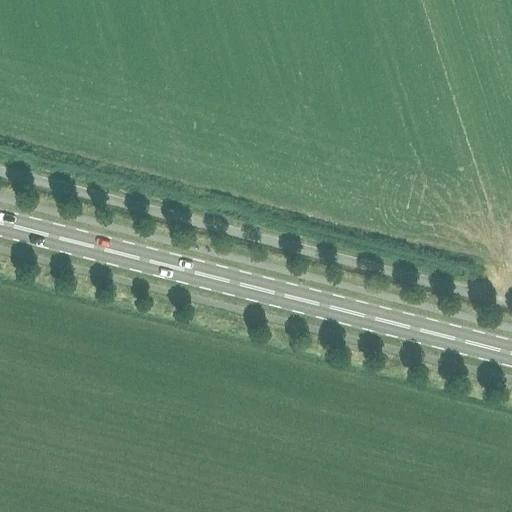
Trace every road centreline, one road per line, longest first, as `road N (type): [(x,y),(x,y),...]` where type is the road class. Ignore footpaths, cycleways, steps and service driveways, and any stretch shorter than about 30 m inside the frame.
road 1 (primary): [(511,356),(0,224)]
road 2 (unclassified): [(0,173),(511,304)]
